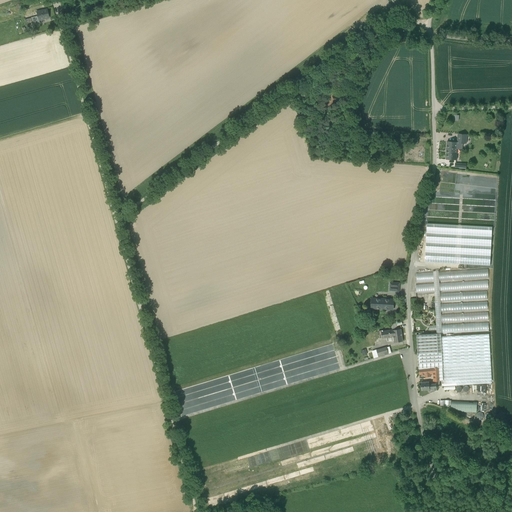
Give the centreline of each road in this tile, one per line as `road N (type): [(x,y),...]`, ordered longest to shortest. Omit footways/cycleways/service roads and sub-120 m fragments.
road 1 (unclassified): [(434,110),(432,179),(407,289),(416,419),(442,511)]
road 2 (unclassified): [(117,219),(400,4),(429,26)]
road 3 (unclassified): [(117,219),(196,511)]
road 4 (unclassified): [(57,2),(117,219)]
road 5 (track): [(497,511),(506,477),(452,453),(416,419)]
